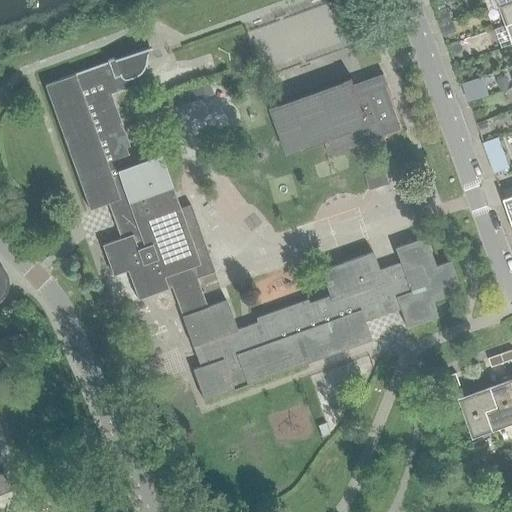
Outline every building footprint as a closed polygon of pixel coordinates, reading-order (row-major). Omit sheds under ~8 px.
[(505,25),(511,22),(511,0),(498,5),(505,25)] [(442,26),(451,23),(448,12),(439,16),(442,26)] [(445,36),(456,32),(453,24),(443,28),(445,36)] [(58,81),(44,86),(88,209),(88,210),(107,204),(119,239),(101,245),(112,276),(126,271),(136,300),(170,288),(196,278),(214,271),(190,203),(175,208),(157,159),(131,168),(109,96),(161,77),(160,76),(134,85),(132,78),(135,76),(137,75),(140,72),(141,71),(143,68),(144,65),(144,63),(147,45),(146,45),(145,48),(57,80),(58,81)] [(329,156),(388,135),(402,130),(382,75),(353,85),(351,79),(269,108),(286,156),(296,153),(295,152),(324,141),(329,156)] [(182,105),(212,94),(208,84),(178,95),(182,105)] [(478,125),(482,135),(490,132),(486,122),(478,125)] [(483,143),(493,174),(509,168),(498,137),(483,143)] [(388,184),(385,172),(368,178),(372,190),(388,184)] [(511,196),(503,199),(511,225),(511,196)] [(405,328),(436,317),(430,302),(460,292),(449,261),(434,266),(424,238),(393,249),(398,263),(378,270),(371,252),(319,271),(328,296),(308,304),(306,300),(255,319),(256,322),(235,330),(225,301),(206,308),(196,278),(170,288),(198,367),(191,370),(202,401),(370,340),(364,322),(399,310),(405,328)] [(25,351),(19,334),(0,341),(0,357),(1,360),(25,351)] [(511,351),(511,350),(500,354),(502,362),(511,358),(511,351)] [(490,366),(502,362),(500,354),(487,359),(490,366)] [(450,389),(451,389),(458,387),(454,374),(446,377),(450,389)] [(500,383),(489,387),(496,406),(485,410),(492,431),(511,423),(511,389),(507,376),(499,379),(500,383)] [(472,438),(492,431),(485,410),(496,406),(489,387),(466,395),(465,391),(457,394),(459,398),(458,398),(472,438)] [(0,495),(10,492),(3,472),(0,473),(0,495)]
